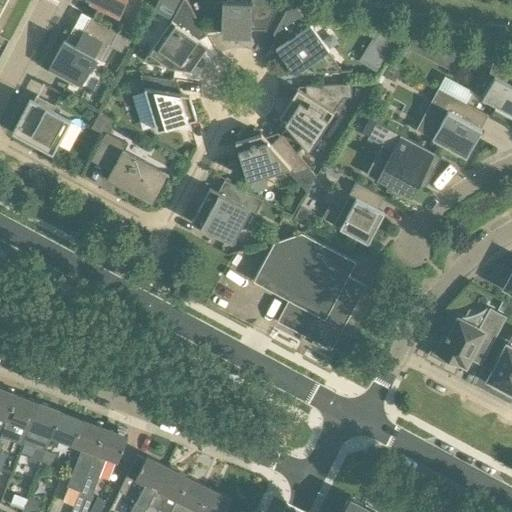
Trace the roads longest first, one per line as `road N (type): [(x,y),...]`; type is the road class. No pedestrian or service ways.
road 1 (residential): [(299,481),(0,361)]
road 2 (tertiary): [(347,407),(134,293)]
road 3 (residential): [(0,144),(167,234)]
road 4 (residential): [(396,357),(444,286),(511,231)]
road 5 (residential): [(234,118),(255,116),(273,100),(274,80),(261,63),(223,62),(210,83),(213,101)]
road 6 (tertiary): [(511,496),(366,417)]
road 7 (tertiary): [(134,293),(0,224)]
road 8 (residential): [(411,249),(416,227),(445,203),(511,166)]
road 9 (residential): [(167,234),(234,118)]
road 10 (residential): [(511,417),(396,357)]
